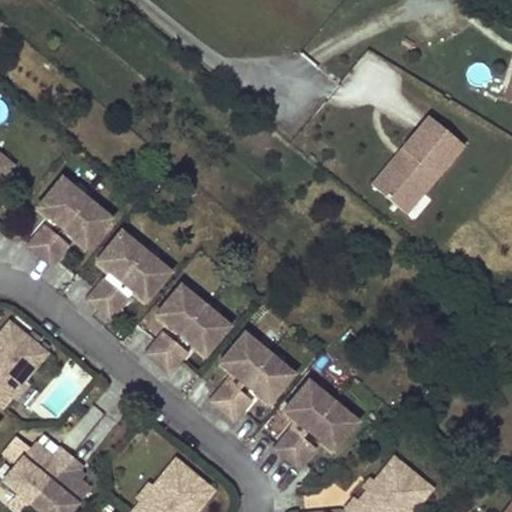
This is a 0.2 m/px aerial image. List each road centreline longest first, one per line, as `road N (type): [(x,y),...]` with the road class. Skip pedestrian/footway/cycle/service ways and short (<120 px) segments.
road 1 (residential): [(0,282),(25,288),(249,473),(255,511)]
road 2 (residential): [(133,0),(217,61),(254,73),(295,66)]
